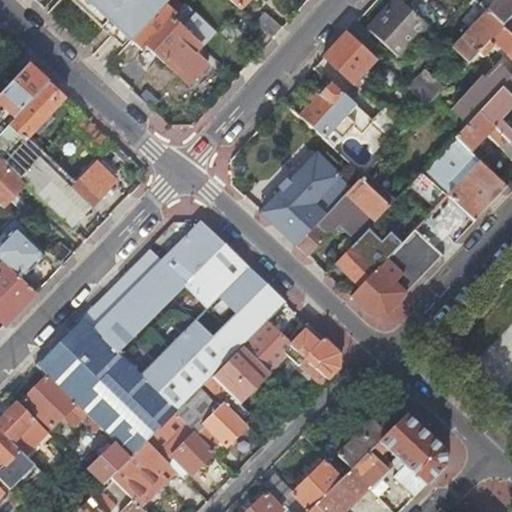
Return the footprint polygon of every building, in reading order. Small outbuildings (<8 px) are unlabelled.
[(169,0),(70,0),(102,30),(110,21),(132,42),(164,6),(169,0)] [(228,0),(239,9),(247,0),(228,0)] [(426,25),(398,0),(395,0),(373,24),(377,27),(373,32),(398,54),(426,25)] [(511,0),(483,0),(479,5),(487,13),(490,15),(502,27),(511,15),(511,0)] [(195,43),(170,19),(174,15),(164,6),(132,42),(131,42),(141,51),(145,46),(176,75),(191,58),(185,54),(195,43)] [(272,39),(282,28),(264,13),(254,23),(272,39)] [(490,15),(487,13),(451,49),(467,63),(492,37),(507,52),(511,46),(511,35),(502,27),(490,15)] [(511,35),(511,15),(502,27),(511,35)] [(432,31),(443,41),(452,32),(441,21),(432,31)] [(375,59),(346,32),(323,58),(353,85),(375,59)] [(201,48),(195,43),(185,54),(191,58),(201,48)] [(48,82),(28,63),(12,81),(0,93),(0,105),(14,118),(48,82)] [(466,124),(477,113),(501,88),(511,75),(511,73),(510,71),(501,63),(491,75),(495,78),(489,84),(482,77),(451,110),(466,124)] [(426,71),(408,90),(426,107),(436,96),(444,88),(426,71)] [(511,75),(501,88),(511,98),(511,75)] [(64,97),(48,82),(14,118),(7,126),(23,141),(64,97)] [(371,120),(330,83),(329,84),(326,84),(319,91),(320,94),(299,117),(333,148),(353,127),(361,134),(372,122),(371,120)] [(511,107),(511,98),(501,88),(477,113),(501,135),(507,128),(500,121),(511,107)] [(382,108),(371,120),(372,122),(394,141),(405,129),(382,108)] [(511,145),(501,135),(477,113),(466,124),(454,138),(469,152),(486,134),(511,158),(511,145)] [(23,141),(7,126),(0,133),(0,161),(2,163),(23,141)] [(454,138),(440,153),(421,173),(445,195),(474,222),(507,188),(469,152),(454,138)] [(39,157),(23,141),(2,163),(25,185),(70,227),(89,207),(38,158),(39,157)] [(260,212),(296,245),(350,187),(315,155),(289,183),(285,179),(278,187),(281,190),(260,212)] [(0,161),(0,205),(3,208),(25,185),(2,163),(0,161)] [(445,195),(421,173),(403,192),(427,214),(445,195)] [(350,187),(296,245),(308,256),(337,225),(355,243),(389,206),(359,178),(350,187)] [(117,443),(132,457),(148,441),(176,413),(205,384),(211,377),(242,346),(262,326),(285,303),(199,222),(159,264),(206,311),(167,351),(141,377),(89,327),(44,373),(47,376),(76,404),(87,414),(97,424),(117,443)] [(0,260),(4,264),(20,280),(44,255),(16,228),(0,244),(0,260)] [(358,287),(350,297),(371,316),(386,315),(442,256),(413,229),(386,258),(381,264),(377,268),(358,287)] [(353,245),(335,265),(358,287),(377,268),(353,245)] [(375,259),(381,264),(386,258),(381,253),(375,259)] [(0,322),(4,326),(35,294),(20,280),(4,264),(0,268),(0,322)] [(206,311),(159,264),(118,304),(167,351),(206,311)] [(115,301),(89,327),(141,377),(167,351),(118,304),(115,301)] [(262,326),(242,346),(249,353),(260,364),(280,344),(262,326)] [(339,353),(323,338),(319,342),(305,329),(282,352),(296,366),(304,358),(328,379),(339,368),(339,353)] [(249,353),(242,346),(211,377),(238,404),(268,372),(260,364),(249,353)] [(52,428),(68,411),(76,404),(47,376),(24,401),(52,428)] [(211,377),(205,384),(224,403),(241,421),(248,415),(238,404),(211,377)] [(405,415),(390,401),(371,419),(373,421),(337,455),(323,441),(315,448),(343,476),(405,415)] [(0,431),(12,444),(36,420),(18,403),(0,421),(0,431)] [(198,418),(202,423),(221,443),(225,446),(246,426),(241,421),(224,403),(207,419),(202,414),(198,418)] [(68,411),(79,422),(87,414),(76,404),(68,411)] [(90,431),(97,424),(87,414),(79,422),(90,431)] [(444,451),(405,415),(343,476),(340,479),(306,511),(344,511),(345,511),(385,471),(374,459),(385,447),(401,462),(397,466),(401,470),(396,475),(416,494),(444,466),(444,451)] [(202,423),(194,432),(213,451),(221,443),(202,423)] [(20,490),(40,471),(12,444),(0,431),(0,470),(0,471),(20,490)] [(167,449),(172,454),(191,473),(213,451),(194,432),(187,439),(182,435),(167,449)] [(112,478),(133,499),(140,507),(177,471),(166,459),(148,441),(132,457),(112,478)] [(89,471),(104,486),(112,478),(132,457),(117,443),(89,471)] [(177,471),(185,478),(191,473),(172,454),(166,459),(177,471)] [(297,501),(287,510),(289,511),(306,511),(340,479),(323,463),(291,494),(297,501)] [(0,471),(0,480),(16,495),(20,490),(0,471)] [(77,511),(113,511),(122,504),(104,486),(77,511)] [(277,511),(280,510),(265,494),(245,511),(277,511)] [(120,511),(145,511),(140,507),(133,499),(120,511)]
